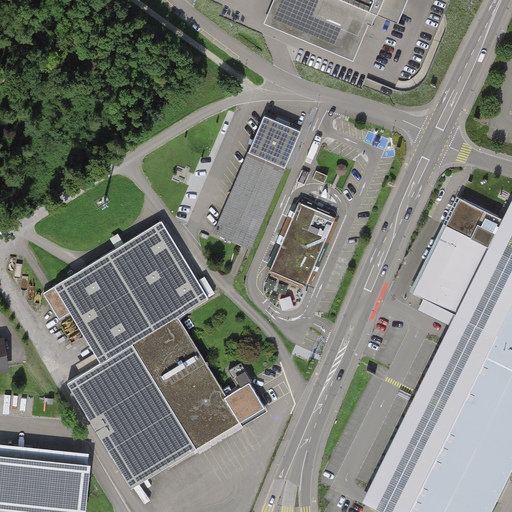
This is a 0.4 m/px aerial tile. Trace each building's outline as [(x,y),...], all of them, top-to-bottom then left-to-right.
[(288,0),(292,1),(283,22),(342,48),(354,19),(368,25),(373,14),(399,26),(410,0),(288,0)] [(264,113),(248,151),(284,166),(300,128),(264,113)] [(249,248),(284,166),(248,151),(213,233),(249,248)] [(496,217),(453,196),(405,292),(451,315),(442,332),(413,392),(362,495),(358,503),(369,509),(375,511),(374,511),(487,511),(511,462),(511,195),(507,193),(496,217)] [(270,270),(306,285),(335,216),(299,201),(270,270)] [(132,487),(264,406),(240,367),(229,374),(237,386),(225,394),(177,317),(208,298),(159,219),(39,293),(55,317),(65,311),(98,363),(67,382),(132,487)] [(85,511),(91,456),(0,446),(0,503),(85,511)]
